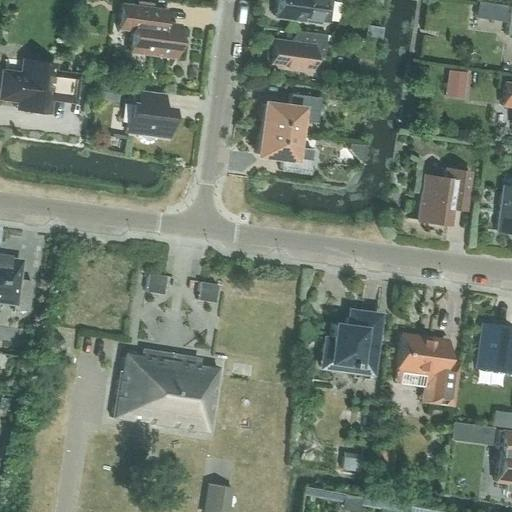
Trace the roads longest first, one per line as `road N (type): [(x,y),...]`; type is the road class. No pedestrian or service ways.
road 1 (residential): [(511,275),(201,230)]
road 2 (residential): [(201,230),(232,0)]
road 3 (residential): [(201,230),(0,201)]
